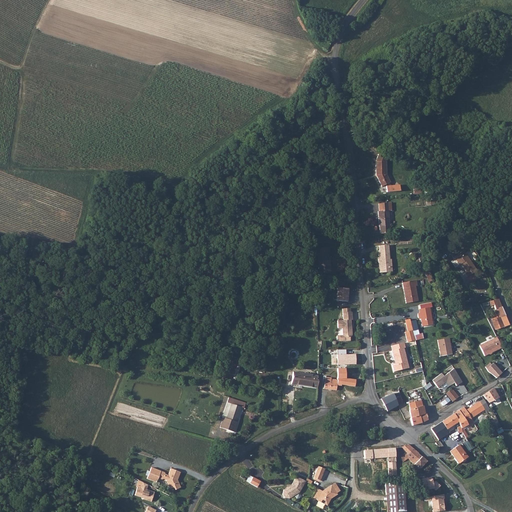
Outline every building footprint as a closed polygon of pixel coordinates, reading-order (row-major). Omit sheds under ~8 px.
[(379,156),(376,163),(376,175),(378,175),(378,177),(382,186),(391,183),(388,175),(387,162),(388,160),(379,156)] [(390,226),(389,211),(379,212),(380,226),(380,233),(390,232),(390,226)] [(388,272),(388,267),(391,267),(391,260),(389,260),(388,246),(379,246),(380,251),(379,251),(379,258),(378,258),(378,263),(380,263),(381,273),(388,272)] [(465,274),(467,277),(466,278),(468,281),(466,282),(467,284),(471,281),(472,282),(478,278),(478,277),(475,272),(477,271),(465,251),(458,255),(460,258),(457,260),(460,265),(462,264),(467,272),(465,274)] [(329,254),(317,255),(319,274),(330,273),(329,254)] [(416,287),(414,282),(400,285),(402,290),(403,290),(406,300),(404,300),(405,305),(417,302),(414,288),(416,287)] [(337,287),(336,300),(348,301),(349,288),(337,287)] [(499,302),(493,305),(494,307),(492,307),(493,311),(494,310),(496,315),(491,317),(496,330),(504,327),(503,324),(500,318),(504,316),(505,316),(499,302)] [(336,336),(337,342),(350,340),(350,336),(352,335),(350,316),(351,316),(351,308),(341,309),(342,319),(336,320),(337,329),(341,329),(341,335),(336,336)] [(422,315),(420,315),(421,321),(422,329),(433,327),(430,310),(421,311),(422,315)] [(438,342),(440,358),(452,356),(449,340),(438,342)] [(493,357),(494,356),(503,351),(499,341),(481,349),(486,359),(490,358),(491,359),(493,357)] [(405,348),(403,343),(391,346),(392,351),(391,351),(394,365),(392,365),(393,372),(408,369),(403,349),(405,348)] [(336,350),(336,365),(355,364),(355,355),(345,355),(345,350),(336,350)] [(227,361),(221,376),(226,378),(233,363),(227,361)] [(501,373),(490,361),(484,367),(495,379),(501,373)] [(453,384),(455,386),(461,382),(453,369),(443,377),(441,373),(431,381),(440,392),(453,384)] [(313,375),(293,372),(291,384),(312,387),(313,375)] [(331,378),(325,377),(324,388),(336,390),(338,380),(331,379),(331,378)] [(338,380),(336,390),(343,391),(345,383),(345,379),(338,378),(338,380)] [(345,383),(352,384),(351,392),(355,393),(357,380),(345,379),(345,383)] [(351,392),(352,384),(345,383),(343,391),(351,392)] [(452,389),(446,394),(452,402),(459,397),(452,389)] [(493,389),(483,395),(488,403),(493,400),(499,398),(493,389)] [(426,395),(432,405),(440,400),(435,393),(431,395),(429,393),(426,395)] [(388,396),(381,399),(387,412),(394,408),(390,400),(388,396)] [(447,397),(440,402),(442,406),(450,401),(447,397)] [(236,416),(239,407),(240,402),(226,398),(220,418),(220,419),(218,427),(232,432),(235,422),(234,422),(236,416)] [(411,419),(419,416),(425,414),(423,407),(420,400),(408,404),(409,411),(408,411),(411,419)] [(479,402),(469,409),(474,416),(484,410),(482,408),(487,405),(483,400),(479,402)] [(458,422),(461,427),(462,428),(467,425),(468,426),(472,424),(470,422),(472,420),(471,418),(466,411),(464,408),(453,415),(458,422)] [(466,411),(471,418),(474,416),(469,409),(466,411)] [(425,414),(419,416),(421,423),(428,420),(426,414),(425,414)] [(458,422),(453,415),(446,419),(451,427),(458,422)] [(412,426),(421,423),(419,416),(411,419),(410,419),(412,426)] [(440,430),(442,432),(451,427),(446,419),(437,425),(440,430)] [(466,441),(462,444),(467,451),(471,448),(466,441)] [(413,449),(409,445),(401,447),(404,454),(413,449)] [(455,448),(464,460),(468,457),(459,445),(455,448)] [(413,449),(404,454),(401,447),(397,448),(401,460),(403,462),(408,458),(420,469),(427,461),(413,449)] [(389,476),(396,475),(394,448),(393,448),(364,451),(364,459),(388,457),(389,476)] [(450,452),(459,464),(464,460),(455,448),(450,452)] [(325,468),(318,466),(314,477),(321,480),(325,468)] [(156,481),(157,477),(161,478),(162,478),(165,479),(169,487),(172,487),(174,488),(175,489),(180,487),(176,479),(179,471),(170,468),(167,474),(164,473),(163,471),(151,467),(147,478),(156,481)] [(306,481),(297,476),(292,485),(284,490),(283,494),(285,497),(290,499),(300,492),(306,481)] [(248,484),(256,488),(260,481),(252,477),(248,484)] [(429,479),(420,480),(422,493),(426,492),(426,491),(431,490),(434,492),(438,487),(434,483),(430,484),(429,479)] [(155,492),(147,489),(149,484),(143,481),(141,488),(138,486),(136,492),(145,496),(144,497),(152,500),(155,492)] [(400,511),(400,508),(400,501),(398,483),(386,485),(388,511),(400,511)] [(327,506),(330,499),(337,495),(331,486),(322,491),(318,500),(317,501),(327,506)] [(313,498),(317,501),(318,500),(322,491),(318,489),(313,498)] [(443,496),(429,497),(431,511),(441,511),(444,511),(443,501),(444,501),(443,496)]
